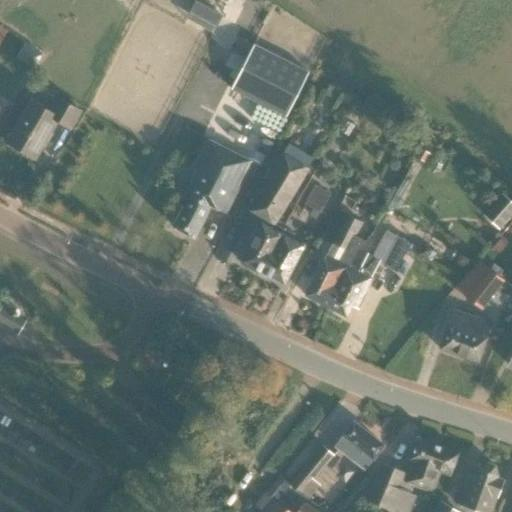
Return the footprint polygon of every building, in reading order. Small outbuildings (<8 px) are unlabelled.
[(196,0),(190,12),(216,26),(222,14),(196,0)] [(24,43),(16,57),(34,69),(43,54),(24,43)] [(254,44),(231,89),(286,118),(309,71),(254,44)] [(83,113),(58,99),(50,113),(31,102),(7,143),(22,151),(20,154),(34,162),(58,121),(73,130),(83,113)] [(211,207),(225,214),(251,163),(208,141),(182,191),(185,193),(179,204),(184,206),(173,227),(195,239),(211,207)] [(419,147),(414,156),(427,163),(432,154),(419,147)] [(260,271),(283,227),(276,223),(307,169),(279,153),(248,209),(269,221),(266,225),(262,223),(241,261),(260,271)] [(404,179),(386,208),(392,211),(409,182),(404,179)] [(304,204),(320,213),(330,193),(314,185),(304,204)] [(501,209),(490,222),(499,230),(511,214),(511,201),(502,193),(494,203),(501,209)] [(359,252),(364,242),(355,238),(363,224),(335,209),(319,237),(332,244),(327,254),(326,254),(305,295),(329,308),(350,267),(358,251),(359,252)] [(283,227),(260,271),(282,284),(304,245),(291,238),(293,233),(283,227)] [(410,245),(396,238),(381,265),(395,273),(410,245)] [(492,247),(499,253),(506,245),(500,239),(492,247)] [(423,244),(417,254),(427,259),(433,250),(423,244)] [(359,271),(350,267),(329,308),(346,316),(352,304),(357,306),(372,278),(370,277),(378,261),(367,255),(359,271)] [(465,298),(481,310),(504,281),(488,268),(465,298)] [(13,308),(11,311),(3,306),(0,311),(0,323),(17,334),(25,319),(18,315),(20,312),(13,308)] [(441,349),(479,362),(492,324),(454,311),(441,349)] [(132,407),(171,432),(185,410),(146,385),(145,387),(132,407)] [(333,446),(363,469),(382,445),(353,421),(333,446)] [(439,470),(449,474),(457,453),(418,437),(409,458),(413,460),(405,480),(431,490),(439,470)] [(288,482),(308,499),(319,485),(313,480),(333,455),(319,443),(288,482)] [(396,511),(409,511),(415,497),(396,489),(403,471),(382,462),(367,500),(396,511)] [(489,511),(496,495),(497,495),(503,480),(496,478),(497,475),(494,465),(486,462),(478,467),(475,475),(469,473),(458,502),(485,511),(489,511)] [(275,481),(266,492),(277,500),(285,489),(275,481)] [(288,511),(274,499),(263,511),(288,511)] [(457,511),(440,501),(433,511),(457,511)] [(317,511),(302,502),(296,511),(317,511)]
